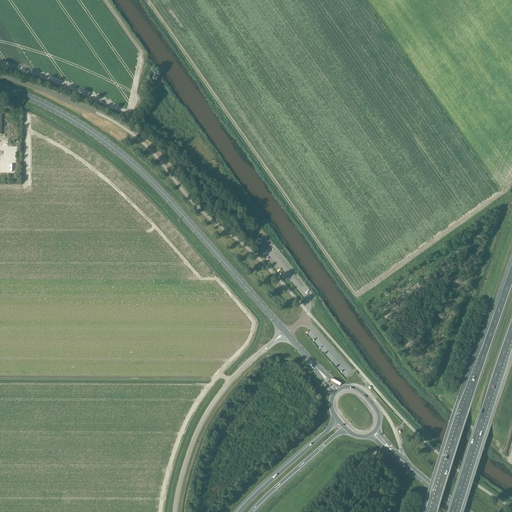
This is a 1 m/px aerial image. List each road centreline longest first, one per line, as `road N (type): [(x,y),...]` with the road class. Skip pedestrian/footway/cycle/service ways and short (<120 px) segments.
road 1 (primary): [(285,332),(124,157),(65,115),(0,85)]
road 2 (motorway): [(511,272),(432,511)]
road 3 (unclassified): [(175,511),(208,410),(285,332)]
road 4 (motorway): [(452,511),(511,328)]
road 5 (motorway): [(335,416),(239,511)]
road 6 (motorway): [(251,511),(346,429)]
